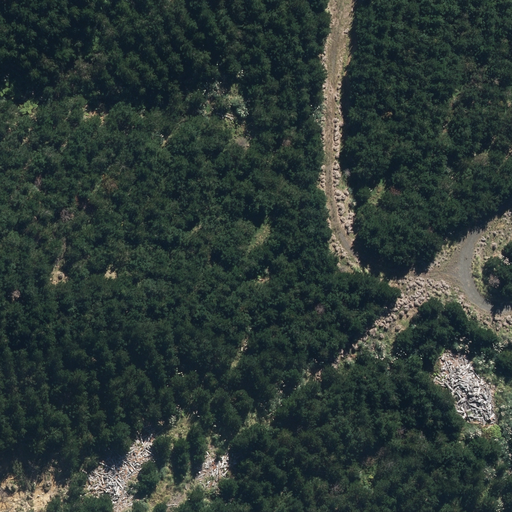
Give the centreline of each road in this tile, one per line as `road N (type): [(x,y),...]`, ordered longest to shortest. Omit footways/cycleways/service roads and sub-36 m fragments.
road 1 (track): [(460,267),(370,288),(351,274),(336,214),(341,14)]
road 2 (track): [(511,214),(479,227),(460,267),(492,311),(511,312)]
